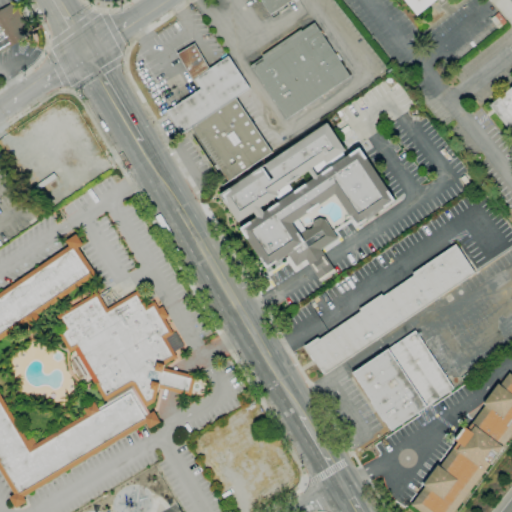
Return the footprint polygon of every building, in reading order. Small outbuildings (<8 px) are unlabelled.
[(291,0),(270,15),(260,0),(291,0)] [(435,0),(417,15),(405,0),(435,0)] [(0,49),(0,10),(14,2),(33,34),(11,47),(9,44),(0,49)] [(286,119),(250,66),(263,57),(262,56),(301,29),(302,31),(314,23),(335,54),(337,53),(342,59),(339,61),(350,76),(286,119)] [(181,135),(167,112),(200,89),(195,80),(193,81),(177,54),(194,44),(209,69),(228,56),(249,88),(181,135)] [(511,132),(489,105),(511,86),(511,132)] [(228,181),(192,128),(236,98),(272,152),(228,181)] [(312,228),(313,222),(319,218),(325,220),(338,238),(321,250),(335,271),(320,281),(306,260),(296,266),(288,254),(267,269),(240,228),(256,217),(253,212),(238,223),(219,195),(262,166),(271,179),(273,178),(264,165),(327,123),(345,150),(326,164),(324,160),(312,168),(317,176),(359,148),(395,201),(357,227),(335,194),(292,223),(299,235),(307,229),(308,231),(312,228)] [(15,509),(9,498),(14,495),(0,471),(0,293),(69,246),(65,241),(76,234),(83,245),(78,248),(96,274),(37,315),(40,320),(30,327),(27,322),(0,340),(0,395),(27,441),(33,438),(36,444),(86,414),(83,409),(94,403),(98,409),(107,403),(106,401),(105,401),(89,374),(80,380),(69,362),(78,356),(74,350),(70,353),(57,332),(63,328),(57,317),(97,292),(107,309),(138,291),(147,306),(154,302),(159,309),(162,307),(168,317),(165,319),(173,334),(176,333),(184,346),(174,352),(177,357),(164,365),(163,369),(195,376),(191,396),(158,389),(154,402),(146,407),(149,414),(154,411),(160,422),(149,429),(147,424),(23,497),(26,502),(15,509)] [(326,373),(322,368),(320,370),(304,346),(317,337),(319,339),(360,312),(359,309),(382,294),(383,296),(414,275),(412,273),(455,244),(475,273),(326,373)] [(391,430),(384,421),(383,422),(370,402),(371,401),(352,373),(415,331),(454,388),(391,430)] [(511,434),(454,511),(419,511),(411,505),(425,487),(423,485),(438,465),(440,467),(457,443),(454,440),(464,427),(468,429),(486,405),(483,403),(498,384),(500,386),(509,373),(511,375),(511,434)]
